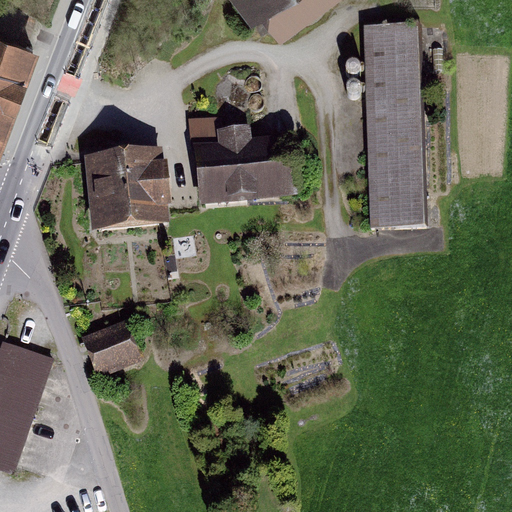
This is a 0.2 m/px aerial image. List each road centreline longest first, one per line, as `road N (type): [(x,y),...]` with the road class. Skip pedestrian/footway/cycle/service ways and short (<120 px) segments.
road 1 (track): [(121,511),(53,302),(0,248)]
road 2 (primary): [(17,194),(91,0)]
